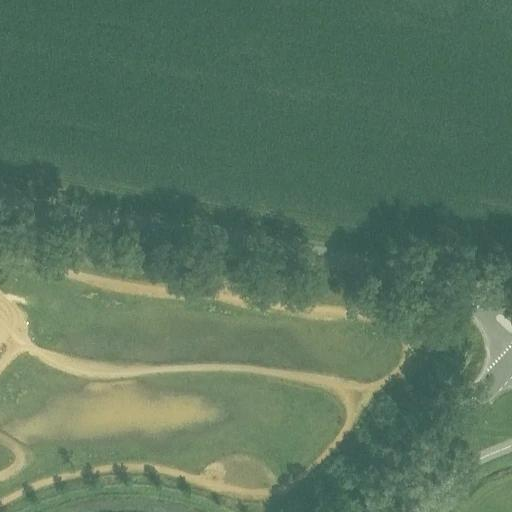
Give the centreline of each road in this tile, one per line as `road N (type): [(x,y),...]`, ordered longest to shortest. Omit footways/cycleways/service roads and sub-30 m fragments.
road 1 (tertiary): [(511,332),(475,298),(418,275),(0,203)]
road 2 (secondary): [(372,511),(511,362)]
